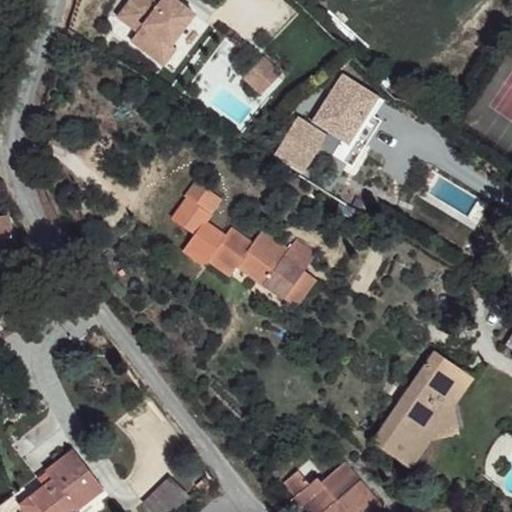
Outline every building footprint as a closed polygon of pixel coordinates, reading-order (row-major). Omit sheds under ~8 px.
[(196,15),(177,0),(162,0),(132,41),(160,66),(179,46),(173,42),(196,15)] [(282,71),(266,56),(248,75),(264,90),(282,71)] [(329,134),(300,116),(278,151),(308,169),(329,134)] [(208,216),(221,200),(193,179),(181,196),(208,216)] [(0,249),(19,246),(12,210),(0,212),(0,249)] [(235,257),(212,245),(200,270),(222,283),(235,257)] [(300,277),(278,265),(260,296),(282,309),(300,277)] [(435,353),(430,361),(462,379),(472,384),(473,379),(435,353)] [(462,379),(430,361),(369,443),(397,464),(462,379)] [(472,384),(462,379),(397,464),(408,473),(430,442),(440,440),(472,384)] [(57,471),(26,494),(39,511),(61,511),(77,500),(80,504),(107,485),(77,444),(51,464),(57,471)] [(314,495),(320,482),(317,478),(300,491),(303,498),(314,495)] [(337,501),(320,482),(314,495),(326,509),(337,501)] [(382,511),(360,483),(337,501),(326,509),(323,511),(382,511)] [(39,511),(26,494),(20,485),(0,499),(0,511),(39,511)] [(77,500),(61,511),(81,511),(84,510),(77,500)]
